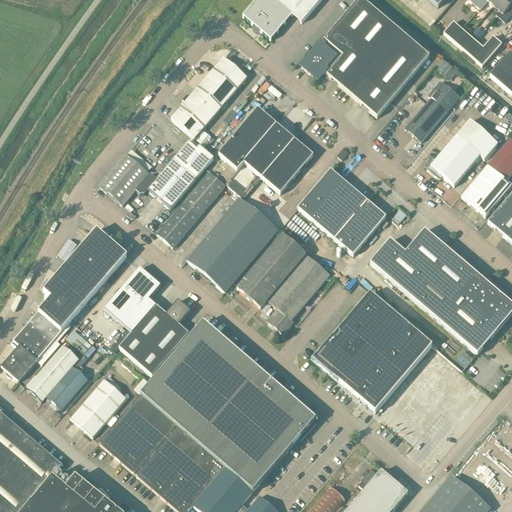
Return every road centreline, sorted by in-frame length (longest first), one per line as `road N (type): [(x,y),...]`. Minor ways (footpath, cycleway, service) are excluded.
road 1 (unclassified): [(511,274),(229,38),(204,45),(78,196)]
road 2 (unclassified): [(426,488),(78,196)]
road 3 (unclassified): [(0,397),(134,511)]
road 4 (unclassified): [(78,196),(0,338)]
road 5 (unclassified): [(426,488),(511,387)]
